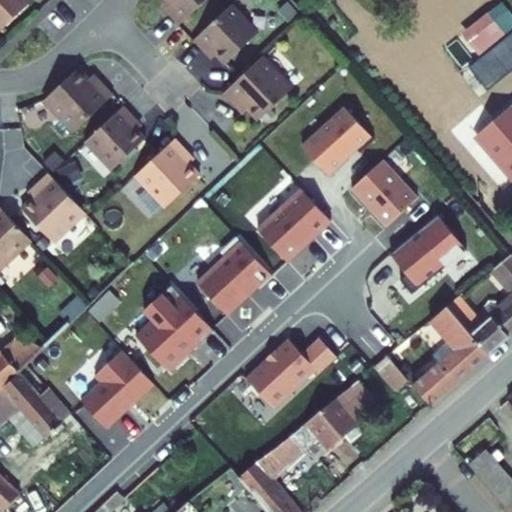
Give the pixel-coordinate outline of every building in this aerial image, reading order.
[(0,0),(0,24),(25,0),(0,0)] [(163,0),(160,4),(165,10),(170,5),(165,0),(163,0)] [(200,0),(165,0),(170,5),(165,10),(177,23),(200,0)] [(259,32),(231,1),(192,38),(204,51),(208,47),(213,53),(224,64),(259,32)] [(479,52),(511,28),(511,15),(501,1),(462,29),(479,52)] [(486,89),(511,68),(511,30),(468,67),(486,89)] [(208,47),(204,51),(209,56),(213,53),(208,47)] [(240,101),(245,107),(256,117),(286,89),(257,57),(220,91),(234,106),(240,101)] [(110,93),(95,78),(90,82),(85,77),(74,65),(40,97),(71,130),(110,93)] [(90,82),(95,78),(90,72),(85,77),(90,82)] [(330,168),(358,143),(361,146),(377,132),(347,99),(303,139),(330,168)] [(240,101),(234,106),(240,112),(245,107),(240,101)] [(121,103),(82,140),(108,168),(141,137),(131,127),(125,120),(132,115),(121,103)] [(137,121),(132,115),(125,120),(131,127),(137,121)] [(184,152),(171,139),(134,173),(163,204),(196,174),(186,163),(180,156),(184,152)] [(190,159),(184,152),(180,156),(186,163),(190,159)] [(390,221),(422,191),(387,153),(355,183),(390,221)] [(48,176),(33,189),(39,195),(32,201),(21,212),(51,244),(83,214),(48,176)] [(258,226),(288,258),(306,242),(304,240),(312,233),(314,235),(332,218),(301,185),(258,226)] [(39,195),(33,189),(27,195),(32,201),(39,195)] [(0,270),(30,243),(0,211),(0,270)] [(438,212),(391,252),(408,271),(401,277),(413,292),(467,246),(438,212)] [(197,280),(226,312),(248,293),(247,291),(256,283),(259,286),(274,274),(236,234),(220,249),(225,254),(197,280)] [(15,281),(40,257),(29,245),(3,269),(15,281)] [(511,287),(511,306),(493,322),(508,340),(511,336),(511,258),(509,255),(495,268),(511,287)] [(151,317),(134,332),(160,360),(176,345),(182,352),(196,340),(198,342),(213,328),(171,282),(143,308),(151,317)] [(445,311),(486,359),(508,340),(493,322),(484,331),(458,299),(445,311)] [(427,412),(486,359),(445,311),(427,326),(444,345),(450,353),(435,366),(407,390),(427,412)] [(62,368),(83,363),(74,328),(53,334),(62,368)] [(0,385),(15,371),(27,360),(30,357),(40,347),(23,329),(0,351),(0,385)] [(250,382),(279,412),(320,372),(324,377),(342,360),(323,340),(306,356),(292,341),(280,353),(281,355),(272,364),(270,363),(250,382)] [(444,345),(428,359),(435,366),(450,353),(444,345)] [(99,380),(79,398),(105,426),(153,381),(120,347),(92,373),(99,380)] [(383,363),(372,373),(393,397),(404,387),(383,363)] [(15,371),(0,385),(0,506),(2,508),(20,493),(0,473),(0,410),(9,402),(46,438),(71,411),(60,400),(52,408),(39,394),(15,371)] [(47,386),(39,394),(52,408),(60,400),(47,386)] [(352,390),(334,405),(308,427),(260,468),(274,485),(302,454),(314,468),(374,415),(352,390)] [(511,482),(482,445),(469,455),(511,509),(511,482)] [(295,511),(274,485),(260,468),(240,485),(263,511),(295,511)] [(232,474),(195,507),(198,511),(209,511),(240,485),(232,474)] [(2,508),(5,511),(41,511),(53,500),(33,481),(20,493),(2,508)]
